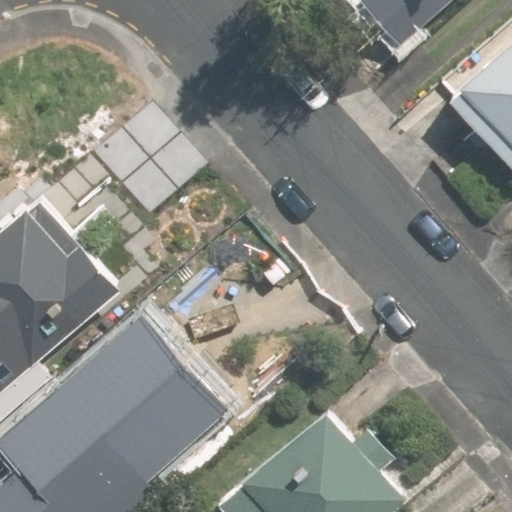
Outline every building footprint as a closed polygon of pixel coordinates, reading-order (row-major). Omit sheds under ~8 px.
[(392,55),(450,0),(345,0),(343,3),(392,55)] [(511,21),(431,96),(511,184),(511,21)] [(0,377),(109,278),(32,193),(0,221),(0,377)] [(102,511),(215,411),(128,313),(0,428),(0,511),(102,511)] [(364,511),(396,484),(325,404),(212,504),(218,511),(364,511)]
